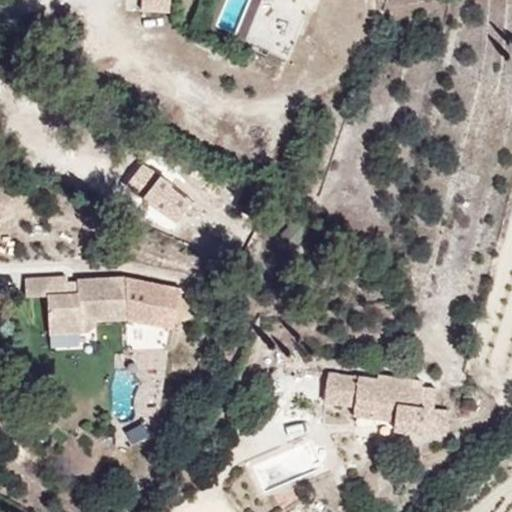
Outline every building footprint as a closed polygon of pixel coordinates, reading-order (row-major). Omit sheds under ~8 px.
[(139,0),(139,11),(170,11),(169,0),(139,0)] [(272,0),(311,16),(319,0),(272,0)] [(38,182),(0,169),(0,220),(19,226),(38,182)] [(182,268),(39,271),(30,330),(189,327),(182,268)] [(440,381),(328,370),(329,402),(441,416),(440,381)]
